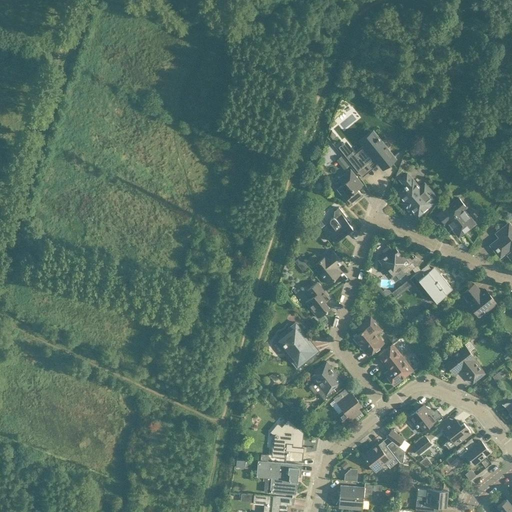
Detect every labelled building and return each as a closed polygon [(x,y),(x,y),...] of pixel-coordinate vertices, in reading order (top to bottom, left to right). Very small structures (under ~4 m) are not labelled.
[(346,155),(358,171),(374,158),(382,168),(395,158),(387,147),(391,144),(384,136),(380,139),(376,134),(373,131),(361,141),(364,144),(363,144),(365,146),(354,154),(352,151),(346,155)] [(345,161),(340,165),(344,169),(349,165),(345,161)] [(337,188),(343,196),(349,204),(362,194),(360,191),(358,188),(363,184),(350,169),(338,179),(342,184),(337,188)] [(419,187),(407,173),(400,179),(405,185),(404,186),(404,187),(397,192),(404,200),(401,202),(408,211),(411,208),(418,216),(433,202),(432,201),(437,197),(424,183),(419,187)] [(459,197),(445,208),(437,214),(445,223),(448,221),(453,228),(459,236),(475,223),(464,208),(466,206),(459,197)] [(330,222),(330,223),(324,227),(330,235),(329,236),(334,241),(333,242),(334,242),(335,241),(346,232),(353,227),(349,223),(351,222),(350,221),(350,222),(345,218),(346,216),(339,207),(334,210),(333,217),(332,217),(331,218),(330,218),(330,219),(330,220),(330,221),(330,222)] [(511,233),(510,231),(511,228),(511,227),(508,224),(497,233),(501,237),(492,245),(500,255),(509,248),(511,251),(509,254),(511,258),(511,233)] [(322,232),(318,235),(324,242),(327,239),(322,232)] [(382,262),(381,272),(391,273),(392,275),(394,273),(399,279),(405,274),(412,268),(420,262),(415,256),(412,259),(409,257),(406,260),(396,247),(386,255),(383,254),(382,262)] [(313,265),(322,276),(328,283),(340,274),(336,268),(343,262),(333,250),(326,256),(326,255),(313,265)] [(427,264),(420,270),(410,278),(425,297),(430,293),(436,301),(452,289),(449,286),(450,286),(440,273),(439,274),(434,267),(431,269),(427,264)] [(330,297),(329,297),(317,281),(306,290),(312,296),(306,301),(318,317),(327,310),(330,308),(325,301),(330,297)] [(474,283),(466,290),(462,293),(469,301),(468,302),(479,316),(496,302),(485,289),(481,292),(474,283)] [(396,289),(392,293),(396,298),(400,294),(396,289)] [(360,332),(354,337),(360,344),(360,347),(362,347),(368,355),(376,349),(384,342),(377,333),(374,330),(379,327),(377,324),(371,316),(356,327),(360,332)] [(297,367),(315,353),(319,350),(296,322),(274,339),(297,367)] [(452,354),(444,361),(454,373),(461,367),(473,382),(481,376),(485,373),(473,358),(475,357),(469,351),(474,347),(469,341),(465,344),(464,343),(459,347),(451,353),(452,354)] [(413,369),(407,361),(392,343),(378,354),(387,366),(389,369),(384,372),(394,384),(395,384),(397,384),(401,381),(401,379),(413,369)] [(315,373),(312,375),(315,380),(314,380),(320,387),(317,389),(325,399),(335,390),(334,388),(341,382),(337,376),(338,375),(326,361),(314,371),(315,373)] [(271,379),(267,385),(273,390),(278,385),(271,379)] [(285,388),(280,394),(285,398),(290,392),(285,388)] [(345,388),(333,397),(340,405),(344,410),(338,415),(345,424),(361,411),(357,406),(361,404),(351,391),(348,392),(345,388)] [(505,403),(504,404),(502,403),(502,404),(503,405),(504,406),(506,407),(511,414),(511,403),(510,403),(509,403),(507,403),(506,403),(505,403)] [(424,404),(409,416),(417,426),(418,425),(422,429),(421,431),(442,414),(438,409),(432,413),(430,410),(430,409),(431,409),(431,408),(430,408),(424,404)] [(455,418),(451,421),(443,427),(456,444),(471,432),(464,422),(460,425),(455,418)] [(270,432),(274,435),(277,437),(276,447),(273,446),(272,455),(285,457),(284,459),(302,461),(303,451),(301,450),(302,444),(303,441),(302,441),(302,438),(303,439),(303,436),(302,435),(303,432),(301,430),(302,430),(300,429),(288,419),(282,427),(278,423),(270,432)] [(386,436),(392,440),(399,445),(404,438),(391,429),(386,436)] [(412,447),(418,454),(431,443),(426,436),(412,447)] [(455,451),(446,459),(451,465),(454,463),(460,458),(461,459),(466,455),(473,465),(490,452),(481,440),(477,442),(473,445),(470,440),(472,439),(471,438),(455,451)] [(378,444),(363,455),(366,459),(365,460),(370,467),(371,465),(374,469),(385,461),(390,468),(399,461),(403,462),(405,450),(399,445),(392,440),(387,444),(386,445),(389,448),(384,452),(378,444)] [(486,458),(481,462),(485,467),(489,463),(486,458)] [(270,492),(286,493),(296,494),(297,481),(298,476),(301,476),(302,464),(258,460),(256,476),(271,477),(270,492)] [(346,460),(341,464),(344,469),(349,465),(346,460)] [(357,481),(358,469),(350,468),(345,473),(344,480),(357,481)] [(339,507),(349,507),(362,509),(363,500),(371,500),(373,482),(365,482),(364,487),(340,485),(339,498),(336,504),(339,505),(339,507)] [(416,499),(415,511),(431,511),(432,505),(442,506),(446,506),(448,490),(438,489),(427,488),(417,487),(416,499)] [(241,493),(240,501),(253,502),(254,494),(241,493)] [(265,511),(263,511),(262,511),(261,511),(260,511),(287,511),(288,504),(292,505),(293,497),(254,494),(253,502),(253,503),(266,504),(265,511)] [(511,511),(511,504),(507,498),(505,499),(503,500),(502,501),(501,502),(497,506),(501,510),(498,511),(511,511)]
